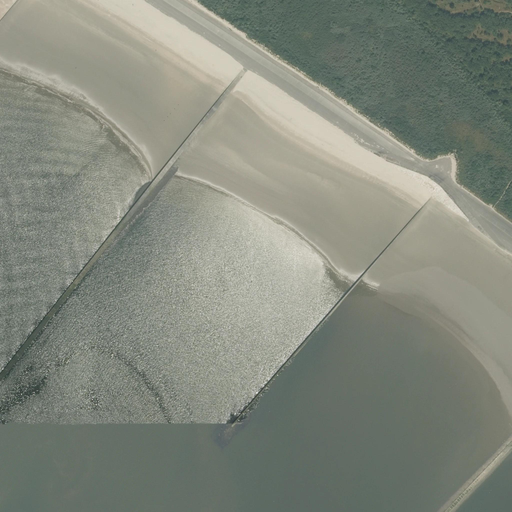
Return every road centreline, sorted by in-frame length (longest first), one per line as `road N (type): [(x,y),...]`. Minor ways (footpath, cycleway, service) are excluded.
road 1 (track): [(487,210),(184,0)]
road 2 (track): [(505,252),(438,172),(345,136)]
